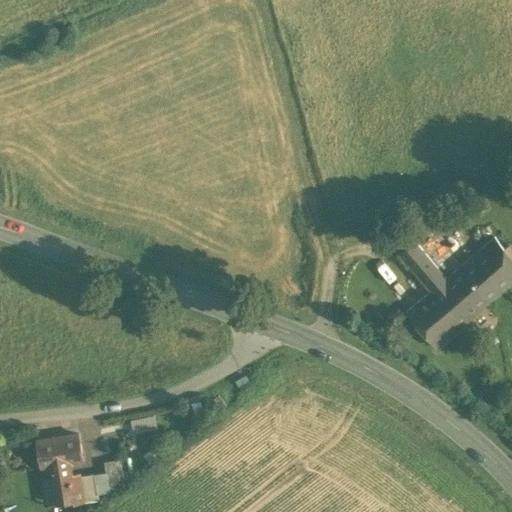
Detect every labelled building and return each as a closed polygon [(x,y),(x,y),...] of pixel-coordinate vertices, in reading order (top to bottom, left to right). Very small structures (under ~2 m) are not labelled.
[(511,254),(495,235),(460,265),(490,301),(511,282),(511,254)] [(415,239),(400,252),(431,289),(434,286),(448,274),(440,265),(438,267),(415,239)] [(490,301),(460,265),(448,274),(434,286),(464,322),(490,301)] [(464,322),(434,286),(431,289),(408,308),(438,344),(464,322)] [(135,426),(156,423),(155,414),(134,418),(135,426)] [(79,432),(37,439),(41,466),(67,462),(84,460),(79,432)] [(120,458),(105,461),(107,471),(109,488),(125,485),(120,458)] [(67,462),(41,466),(46,500),(72,496),(74,502),(84,501),(80,475),(69,476),(67,462)] [(107,471),(95,473),(98,493),(110,490),(109,488),(107,471)] [(95,473),(80,475),(84,501),(99,499),(98,493),(95,473)]
